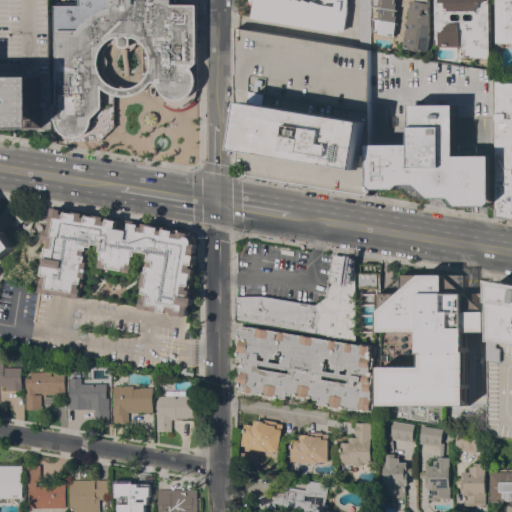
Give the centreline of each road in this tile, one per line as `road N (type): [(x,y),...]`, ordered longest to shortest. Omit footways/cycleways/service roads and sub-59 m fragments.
road 1 (residential): [(217,201),(219,511)]
road 2 (primary): [(511,250),(289,214)]
road 3 (residential): [(219,465),(0,430)]
road 4 (tertiary): [(218,126),(217,0)]
road 5 (primary): [(122,186),(0,166)]
